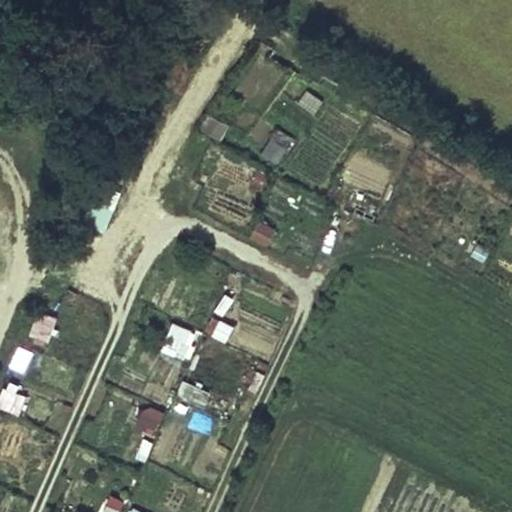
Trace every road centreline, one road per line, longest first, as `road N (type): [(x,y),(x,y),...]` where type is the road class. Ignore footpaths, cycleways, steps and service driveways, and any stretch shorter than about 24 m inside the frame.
road 1 (track): [(35,511),(147,246),(169,225),(188,223),(282,270),(300,292),(205,511)]
road 2 (track): [(169,225),(148,192),(154,164),(182,104),(248,32),(235,8)]
road 3 (track): [(0,154),(19,186),(26,232),(0,326)]
